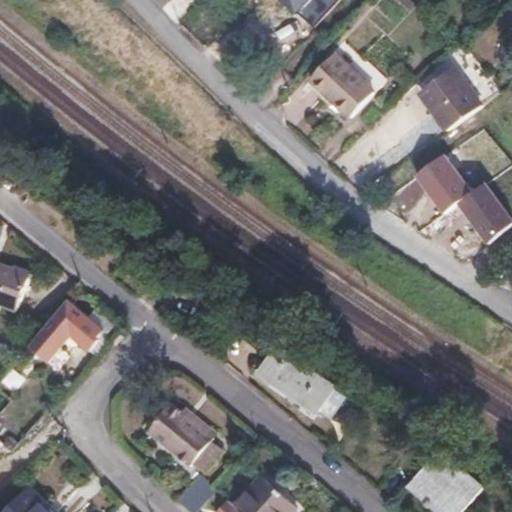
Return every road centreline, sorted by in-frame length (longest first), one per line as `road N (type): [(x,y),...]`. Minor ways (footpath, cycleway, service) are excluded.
road 1 (residential): [(511,310),(410,244),(128,0)]
road 2 (residential): [(382,511),(161,328)]
road 3 (residential): [(165,511),(122,478),(91,435),(86,408),(161,328)]
road 4 (residential): [(161,328),(0,193)]
road 5 (unknown): [(254,112),(358,0)]
